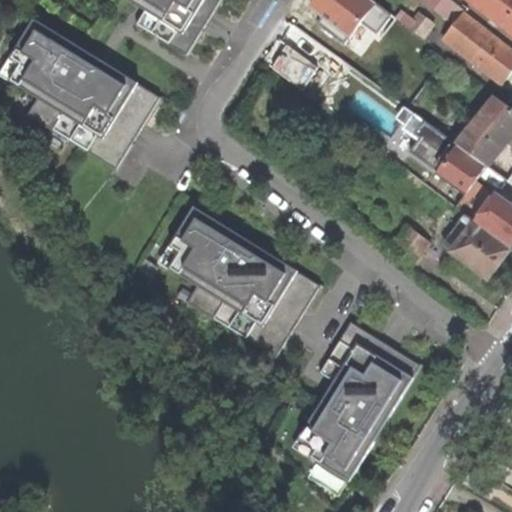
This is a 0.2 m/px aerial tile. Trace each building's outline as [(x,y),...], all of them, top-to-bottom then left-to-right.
[(207,0),(129,0),(144,9),(149,12),(163,20),(181,32),(186,35),(207,0)] [(227,0),(207,0),(186,35),(181,32),(172,46),(191,58),(227,0)] [(445,39),(503,84),(511,73),(511,72),(511,50),(464,13),(465,10),(451,0),(421,0),(454,26),(445,39)] [(511,0),(470,0),(511,32),(511,0)] [(424,38),(436,23),(417,9),(413,13),(404,6),(396,17),(424,38)] [(140,27),(154,35),(163,20),(149,12),(140,27)] [(105,62),(37,20),(3,74),(43,98),(69,115),(102,136),(107,139),(141,85),(105,62)] [(154,35),(172,46),(181,32),(163,20),(154,35)] [(164,99),(141,85),(107,139),(102,136),(92,152),(120,169),(164,99)] [(511,108),(496,97),(458,145),(487,166),(501,150),(504,152),(508,147),(505,144),(510,139),(511,140),(511,108)] [(32,114),(59,131),(69,115),(43,98),(32,114)] [(474,183),(487,166),(458,145),(400,103),(384,126),(469,190),(474,183)] [(92,152),(102,136),(69,115),(59,131),(92,152)] [(268,252),(199,208),(163,264),(202,289),(243,315),(248,318),(262,296),(280,307),(301,272),(268,252)] [(452,252),(488,279),(498,265),(511,248),(468,215),(463,221),(471,227),(452,252)] [(406,226),(397,237),(421,255),(430,244),(406,226)] [(388,248),(412,267),(421,255),(397,237),(388,248)] [(326,288),(301,272),(280,307),(266,329),(248,318),(243,315),(234,330),(280,359),(326,288)] [(193,304),(234,330),(243,315),(202,289),(193,304)] [(266,329),(280,307),(262,296),(248,318),(266,329)] [(357,325),(345,344),(358,352),(362,345),(417,379),(425,366),(357,325)] [(325,376),(338,384),(358,352),(345,344),(325,376)] [(417,379),(362,345),(358,352),(338,384),(335,389),(299,447),(355,481),(417,379)]
